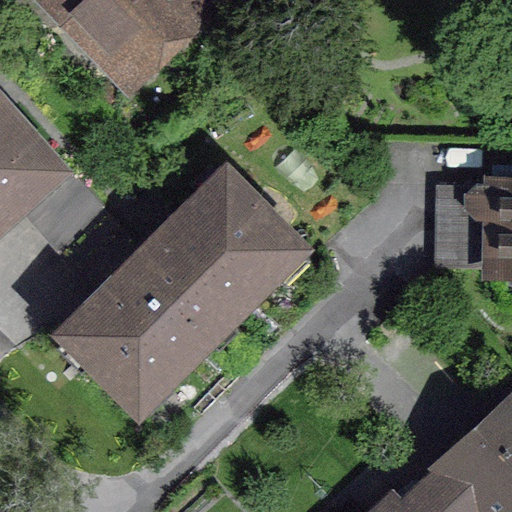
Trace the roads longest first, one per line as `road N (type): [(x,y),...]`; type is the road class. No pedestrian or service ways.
road 1 (residential): [(131,511),(419,223)]
road 2 (residential): [(0,421),(85,511)]
